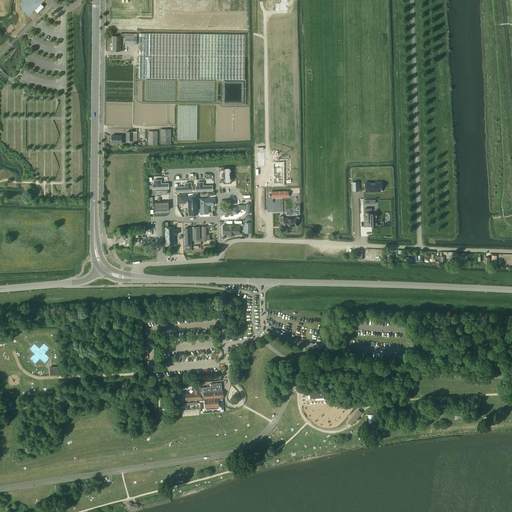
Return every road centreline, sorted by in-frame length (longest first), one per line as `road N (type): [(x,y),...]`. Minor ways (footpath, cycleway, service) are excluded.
road 1 (unclassified): [(225,245),(511,252)]
road 2 (secondary): [(102,268),(94,216),(96,0)]
road 3 (secondary): [(511,291),(262,281)]
road 4 (residential): [(172,218),(170,171),(215,169),(217,219)]
road 5 (secondary): [(262,281),(135,278)]
